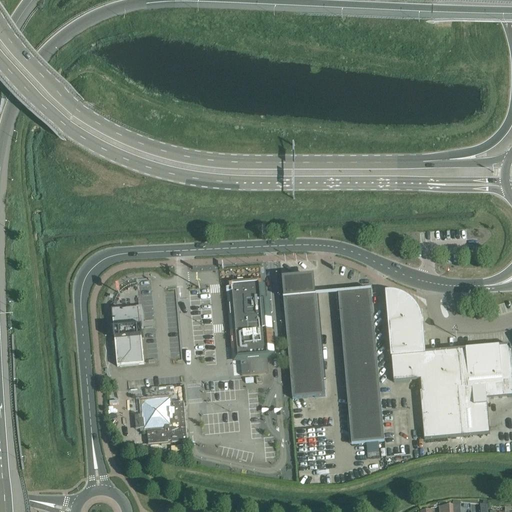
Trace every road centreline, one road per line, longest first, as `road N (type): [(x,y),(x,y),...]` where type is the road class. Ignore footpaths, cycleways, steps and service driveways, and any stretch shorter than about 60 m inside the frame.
road 1 (tertiary): [(99,487),(81,308),(87,278),(102,261),(128,252),(311,243),(442,284)]
road 2 (secondary): [(416,161),(261,162),(168,152),(74,108),(0,31)]
road 3 (secondary): [(0,66),(65,126),(106,151),(171,173),(237,182),(419,183)]
road 4 (motorway): [(253,0),(511,9)]
road 5 (motorway): [(0,140),(12,93),(48,46),(99,11),(149,0)]
